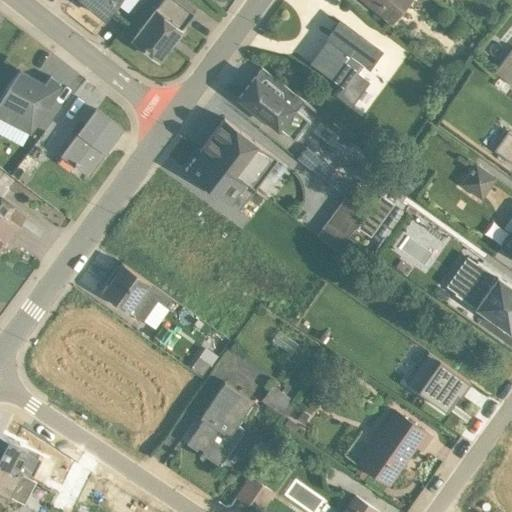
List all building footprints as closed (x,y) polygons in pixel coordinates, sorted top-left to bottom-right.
[(78,0),(103,19),(118,0),(78,0)] [(192,14),(173,0),(160,0),(155,8),(153,7),(131,40),(157,60),(192,14)] [(410,0),(360,0),(390,25),(410,0)] [(326,38),(308,62),(342,88),(361,64),(368,69),(383,51),(339,19),(324,37),(326,38)] [(511,48),(493,72),(511,85),(511,48)] [(49,81),(18,68),(0,96),(0,115),(32,131),(62,82),(52,78),(49,81)] [(301,100),(260,69),(238,97),(264,120),(266,119),(291,139),(307,120),(294,109),(301,100)] [(86,176),(120,128),(94,108),(57,156),(86,176)] [(275,158),(223,119),(199,149),(252,188),(275,158)] [(511,136),(506,133),(493,150),(511,163),(511,136)] [(343,178),(305,147),(297,157),(333,189),(334,189),(343,178)] [(236,209),(252,188),(199,149),(183,170),(236,209)] [(425,170),(413,163),(400,182),(411,190),(425,170)] [(495,178),(474,163),(459,184),(480,199),(495,178)] [(380,195),(357,227),(368,235),(391,204),(380,195)] [(0,247),(5,241),(9,244),(20,229),(4,218),(13,206),(0,196),(0,247)] [(365,212),(343,197),(315,235),(337,251),(365,212)] [(507,232),(497,246),(511,256),(511,210),(501,227),(507,232)] [(475,263),(466,255),(445,285),(454,292),(453,294),(482,314),(475,325),(501,343),(511,351),(511,333),(509,332),(511,326),(511,287),(476,262),(475,263)] [(120,263),(100,292),(141,321),(156,300),(169,309),(175,301),(120,263)] [(427,353),(405,383),(447,413),(468,382),(427,353)] [(319,381),(334,377),(330,363),(314,367),(319,381)] [(251,401),(223,382),(199,416),(200,418),(185,443),(217,465),(243,428),(236,423),(251,401)] [(290,398),(271,385),(260,401),(278,414),(290,398)] [(289,400),(281,411),(287,415),(293,406),(297,409),(299,407),(289,400)] [(420,448),(429,435),(393,408),(355,463),(386,483),(414,445),(420,448)] [(0,433),(0,464),(15,472),(16,469),(31,478),(41,457),(15,444),(16,442),(0,433)] [(291,460),(283,448),(269,458),(278,470),(291,460)] [(0,464),(0,491),(23,503),(34,480),(31,478),(16,469),(15,472),(0,464)] [(271,491),(249,475),(235,496),(257,511),(271,491)] [(377,511),(353,494),(340,511),(377,511)]
